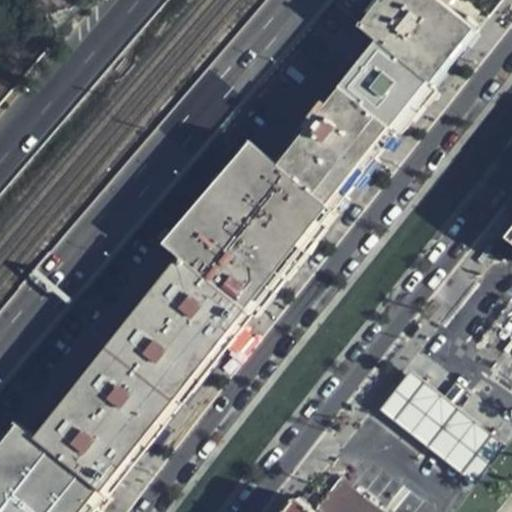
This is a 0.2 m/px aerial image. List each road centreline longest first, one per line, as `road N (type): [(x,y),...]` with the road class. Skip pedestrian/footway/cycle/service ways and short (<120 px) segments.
road 1 (secondary): [(511,41),(140,511)]
road 2 (trunk): [(0,349),(298,0)]
road 3 (secondary): [(245,511),(511,166)]
road 4 (trunk): [(140,0),(0,162)]
